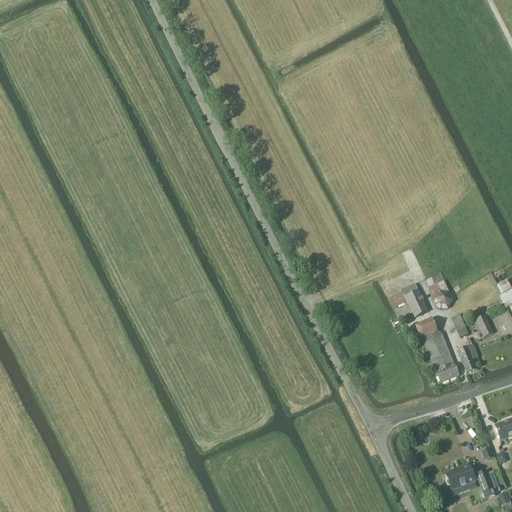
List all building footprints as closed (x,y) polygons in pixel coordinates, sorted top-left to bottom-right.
[(414,286),(401,292),(412,317),(414,320),(427,313),(414,286)] [(447,295),(439,294),(435,302),(439,310),(446,310),(451,302),(447,295)] [(503,307),(488,315),(491,321),(506,312),(503,307)] [(460,318),(450,323),(459,341),(469,337),(460,318)] [(484,318),(477,321),(475,322),(483,340),(492,336),(484,318)] [(431,321),(415,328),(421,341),(437,334),(431,321)] [(440,385),(458,378),(440,334),(422,342),(440,385)] [(472,346),(456,352),(466,375),(475,371),(472,362),(477,359),(472,346)] [(511,422),(494,429),(499,443),(511,438),(511,422)] [(488,450),(480,453),(484,463),(492,460),(488,450)] [(453,473),(444,477),(451,493),(474,484),(474,483),(478,482),(485,501),(494,497),(493,494),(499,492),(492,474),(486,476),(485,473),(476,476),(473,467),(468,468),(468,466),(457,470),(458,473),(454,474),(453,473)] [(511,505),(507,494),(497,497),(502,508),(511,505)]
